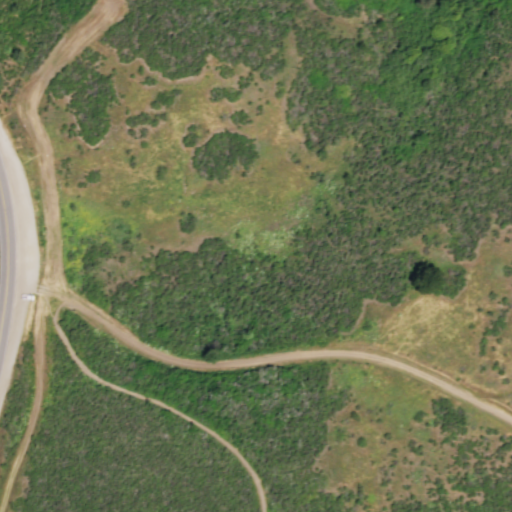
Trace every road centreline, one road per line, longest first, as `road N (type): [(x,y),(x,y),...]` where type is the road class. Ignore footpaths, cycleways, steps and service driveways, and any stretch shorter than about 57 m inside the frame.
road 1 (track): [(511,416),(447,381),(336,353),(179,372),(120,349),(37,286),(5,298)]
road 2 (secondary): [(0,184),(8,248),(0,323)]
